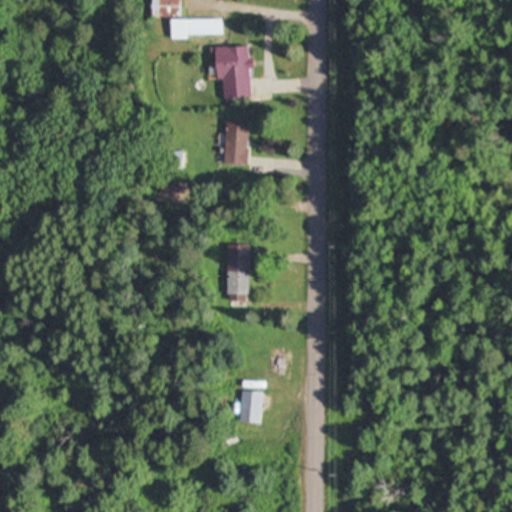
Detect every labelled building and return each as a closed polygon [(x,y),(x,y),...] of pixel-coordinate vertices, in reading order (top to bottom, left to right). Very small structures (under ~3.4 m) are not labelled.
[(179,0),(151,0),(152,17),(170,17),(170,36),(222,36),(222,18),(180,18),(179,0)] [(249,46),(215,47),(216,98),(250,97),(249,46)] [(248,122),(224,122),(224,164),(248,164),(248,122)] [(249,299),(249,247),(227,247),(227,299),(249,299)] [(261,423),(264,392),(241,390),(238,421),(261,423)]
